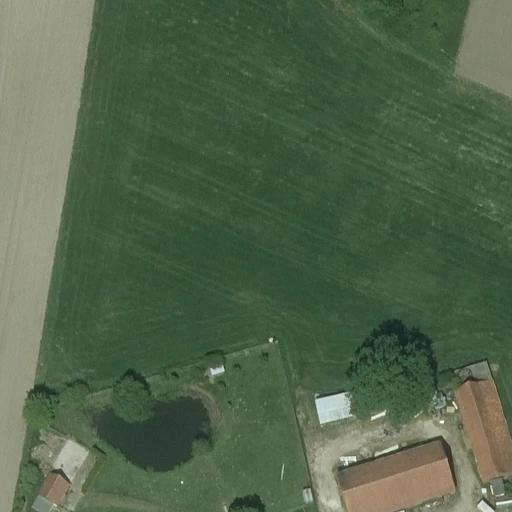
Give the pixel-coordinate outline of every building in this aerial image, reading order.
[(511,453),(490,383),(454,394),(483,485),(511,475),(511,453)] [(364,417),(358,392),(311,404),(318,428),(364,417)] [(440,449),(336,482),(345,511),(396,511),(454,494),(440,449)] [(67,486),(50,476),(38,497),(55,508),(67,486)] [(29,511),(47,511),(50,508),(35,501),(29,511)]
